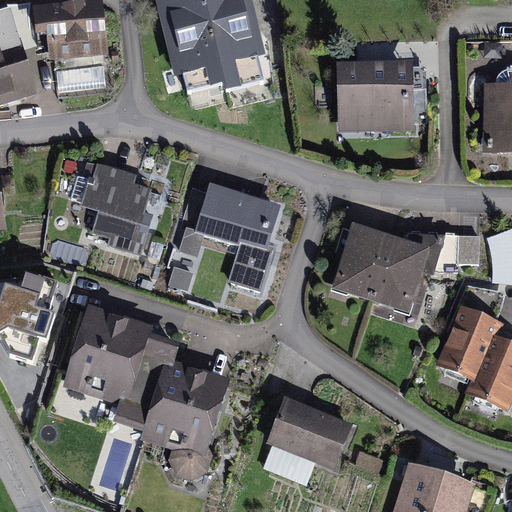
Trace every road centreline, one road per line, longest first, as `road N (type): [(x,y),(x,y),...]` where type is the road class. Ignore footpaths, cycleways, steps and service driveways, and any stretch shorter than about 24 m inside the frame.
road 1 (residential): [(324,189),(291,315),(301,342),(450,448),(511,467)]
road 2 (residential): [(112,125),(324,189)]
road 3 (residential): [(324,189),(407,203),(511,205)]
road 4 (unknown): [(464,31),(456,204)]
road 5 (residential): [(112,125),(133,95),(127,0)]
